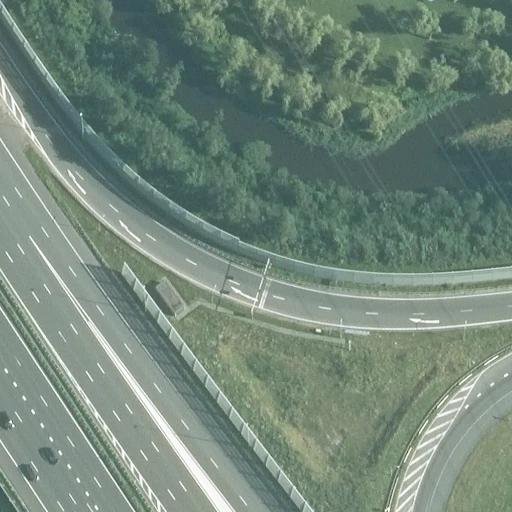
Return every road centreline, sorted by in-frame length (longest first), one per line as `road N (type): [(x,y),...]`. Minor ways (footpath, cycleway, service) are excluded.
road 1 (motorway): [(511,306),(366,314),(228,281),(109,206),(45,135),(0,61)]
road 2 (motorway): [(251,511),(23,242)]
road 3 (motorway): [(193,511),(23,242)]
road 4 (motorway): [(0,362),(98,511)]
road 5 (motorway): [(419,511),(444,449),(511,372)]
